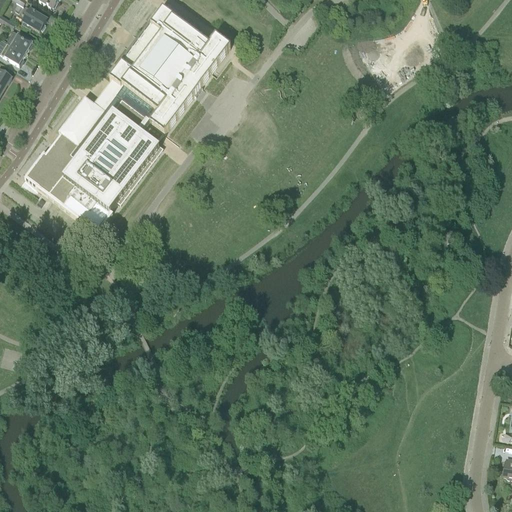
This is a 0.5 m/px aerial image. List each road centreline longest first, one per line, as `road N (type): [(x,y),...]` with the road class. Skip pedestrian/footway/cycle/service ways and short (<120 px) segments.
road 1 (residential): [(5,149),(98,0)]
road 2 (residential): [(493,355),(473,476),(475,511)]
